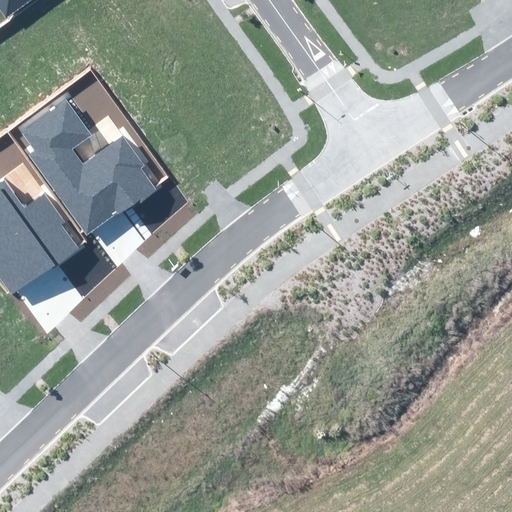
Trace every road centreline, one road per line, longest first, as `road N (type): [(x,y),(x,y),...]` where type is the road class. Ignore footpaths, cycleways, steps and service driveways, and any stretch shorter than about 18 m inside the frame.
road 1 (residential): [(368,142),(253,225),(0,449)]
road 2 (residential): [(269,0),(368,142)]
road 3 (residential): [(511,58),(368,142)]
